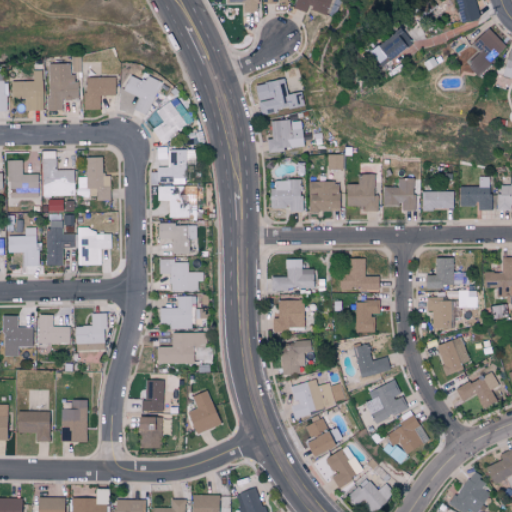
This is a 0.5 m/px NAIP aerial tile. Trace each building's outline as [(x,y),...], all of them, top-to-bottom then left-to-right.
[(224,0),(225,3),(242,2),(243,12),(257,12),(256,0),(224,0)] [(329,0),(296,0),(294,9),(306,12),(307,8),(326,14),(329,0)] [(455,0),(458,22),(476,19),(473,0),(455,0)] [(410,42),(398,26),(367,52),(379,67),(410,42)] [(506,47),(487,28),(471,43),(480,52),(467,65),(476,75),(506,47)] [(500,78),(511,81),(511,51),(509,50),(500,78)] [(81,57),(71,57),(70,72),(80,72),(81,57)] [(46,110),(60,111),(60,99),(77,100),(78,81),(70,81),(70,64),(47,63),(46,110)] [(10,82),(11,98),(24,98),(25,110),(41,110),(41,66),(32,67),(32,81),(10,82)] [(132,109),(145,115),(160,82),(146,76),(143,82),(129,75),(122,90),(137,98),(132,109)] [(83,78),(83,109),(99,109),(99,96),(114,96),(114,77),(83,78)] [(300,92),(287,94),(284,79),(253,84),(257,101),(259,114),(302,106),(300,92)] [(161,143),(193,123),(177,97),(155,110),(163,122),(152,128),(161,143)] [(270,121),(271,139),(266,139),(266,153),(283,152),(283,147),(302,146),(301,120),(270,121)] [(187,149),(167,150),(168,167),(156,167),(156,181),(187,180),(187,149)] [(74,170),(55,170),(55,151),(41,151),(41,196),(74,195),(74,170)] [(342,155),(326,154),(326,169),(342,169),(342,155)] [(21,160),(7,160),(7,197),(38,197),(38,174),(21,174),(21,160)] [(345,184),(345,205),(363,206),(363,211),(376,211),(376,196),(373,196),(373,167),(357,166),(357,184),(345,184)] [(459,186),(458,206),(475,206),(475,210),(489,210),(490,177),(478,176),(478,187),(459,186)] [(382,187),(381,205),(400,205),(400,210),(412,210),(413,178),(396,178),(396,187),(382,187)] [(272,179),(271,207),(288,208),(288,211),(300,211),(301,180),(272,179)] [(308,211),(338,212),(338,182),(308,181),(308,211)] [(196,186),(156,185),(156,200),(168,200),(168,218),(195,218),(196,186)] [(510,205),(511,204),(511,185),(497,186),(498,210),(510,209),(510,205)] [(452,210),(452,192),(421,191),(420,209),(452,210)] [(196,224),(156,224),(157,239),(170,239),(171,254),(188,253),(188,239),(196,239),(196,224)] [(74,248),(74,234),(61,234),(61,228),(46,228),(45,265),(61,265),(61,247),(74,248)] [(77,265),(100,265),(99,248),(110,248),(110,230),(77,231),(77,265)] [(511,257),(500,258),(500,272),(483,272),(483,287),(499,287),(499,297),(511,296),(511,257)] [(452,258),(434,258),(435,275),(424,275),(424,287),(462,286),(462,272),(452,272),(452,258)] [(196,291),(196,280),(202,280),(202,272),(187,272),(187,262),(173,262),(173,259),(158,259),(158,274),(169,273),(169,291),(196,291)] [(313,269),(300,269),(300,259),(285,259),(285,277),(270,277),(270,289),(313,289),(313,269)] [(377,276),(364,277),(363,259),(347,259),(347,274),(338,274),(338,291),(377,290),(377,276)] [(159,308),(159,324),(168,324),(168,328),(194,328),(194,311),(195,311),(195,296),(176,296),(176,308),(159,308)] [(459,318),(458,301),(445,301),(445,297),(425,298),(426,311),(431,311),(431,329),(452,328),(452,318),(459,318)] [(277,318),(271,318),(271,330),(303,329),(302,300),(277,301),(277,318)] [(373,332),(373,315),(377,314),(377,301),(354,301),(354,332),(373,332)] [(105,343),(104,314),(90,314),(90,326),(74,326),(74,344),(105,343)] [(17,355),(17,346),(32,346),(32,327),(16,327),(16,315),(2,316),(3,356),(17,355)] [(51,315),(37,315),(38,344),(69,344),(69,326),(51,327),(51,315)] [(204,333),(171,332),(171,347),(156,347),(156,363),(192,364),(192,347),(204,347),(204,333)] [(449,378),(462,373),(459,364),(468,360),(458,337),(436,346),(449,378)] [(280,374),(302,373),(301,352),(310,352),(310,341),(279,343),(280,374)] [(352,347),(359,376),(388,369),(385,357),(370,361),(367,344),(352,347)] [(496,402),(489,390),(497,386),(490,372),(455,390),(461,401),(475,394),(482,408),(496,402)] [(289,386),(294,403),(289,405),(293,417),(334,406),(328,383),(316,386),(315,379),(289,386)] [(161,412),(162,380),(144,380),(144,401),(140,400),(140,411),(161,412)] [(366,392),(370,400),(364,402),(373,424),(407,409),(401,395),(400,396),(394,380),(366,392)] [(191,396),(196,408),(186,412),(195,434),(219,424),(205,390),(191,396)] [(86,400),(70,400),(70,409),(60,409),(59,442),(86,442),(86,400)] [(49,412),(16,412),(16,432),(35,433),(35,442),(48,442),(49,412)] [(426,443),(414,415),(398,422),(400,428),(385,434),(390,446),(399,442),(404,452),(426,443)] [(137,448),(160,449),(161,418),(138,417),(137,448)] [(304,425),(309,437),(327,431),(322,419),(304,425)] [(340,442),(333,428),(304,443),(311,457),(340,442)] [(381,451),(400,463),(406,454),(387,442),(381,451)] [(334,475),(330,477),(336,487),(361,473),(346,446),(325,458),(334,475)] [(449,506),(458,511),(465,511),(467,509),(471,511),(476,511),(488,493),(481,489),(485,481),(470,472),(449,506)] [(375,491),(366,479),(345,495),(353,506),(361,500),(369,511),(372,511),(392,497),(383,485),(375,491)] [(240,511),(263,511),(256,488),(235,494),(240,511)] [(95,499),(71,498),(71,511),(106,511),(107,489),(95,489),(95,499)] [(191,511),(217,511),(218,495),(192,495),(191,511)] [(64,511),(64,497),(36,498),(36,511),(64,511)] [(19,511),(20,499),(0,498),(0,511),(19,511)] [(142,511),(143,500),(114,499),(114,511),(142,511)] [(183,511),(184,499),(171,499),(170,508),(152,507),(152,511),(183,511)]
